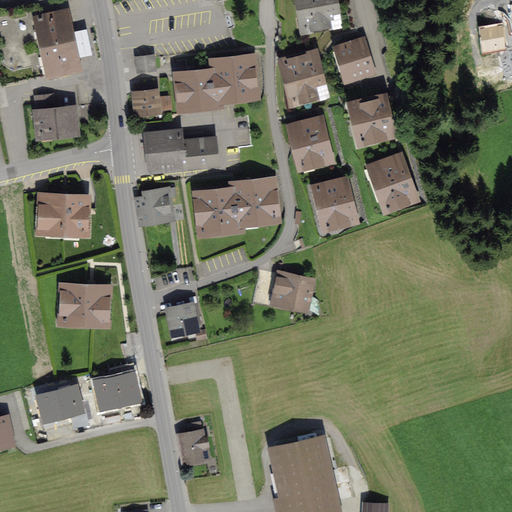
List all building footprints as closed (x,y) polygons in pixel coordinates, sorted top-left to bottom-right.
[(337,22),(333,0),(299,0),(305,28),(337,22)] [(39,19),(36,6),(0,13),(0,65),(3,81),(50,71),(50,73),(80,66),(78,59),(73,32),(68,13),(39,19)] [(483,29),(485,48),(501,46),(501,40),(505,40),(504,27),(483,29)] [(73,32),(78,59),(92,56),(87,29),(73,32)] [(372,70),(363,41),(339,48),(345,70),(350,69),(353,80),(366,76),(365,72),(372,70)] [(294,100),(324,93),(314,54),(284,61),(294,100)] [(153,56),(137,58),(139,70),(154,68),(153,56)] [(214,62),(215,71),(178,75),(181,107),(219,103),(218,99),(255,95),(251,57),(214,62)] [(136,112),(159,110),(156,83),(134,85),(134,92),(134,93),(136,112)] [(74,130),(72,109),(53,111),(52,95),(36,97),(40,134),(74,130)] [(171,108),(170,96),(160,97),(161,109),(171,108)] [(361,140),(392,133),(383,97),(353,104),(361,140)] [(320,120),(292,126),(302,165),(329,158),(320,120)] [(215,161),(212,134),(179,137),(178,133),(148,136),(152,168),(215,161)] [(372,167),(387,207),(414,197),(399,157),(372,167)] [(198,194),(202,231),(240,227),(239,222),(276,217),(272,180),(234,184),(235,190),(198,194)] [(317,187),(326,226),(354,219),(344,180),(317,187)] [(136,198),(139,220),(169,216),(167,206),(172,206),(169,188),(144,192),(145,197),(136,198)] [(42,229),(84,231),(86,197),(43,196),(42,229)] [(311,281),(280,274),(274,300),(306,307),(311,281)] [(107,288),(64,286),(63,320),(106,322),(107,288)] [(170,309),(174,332),(200,326),(196,304),(170,309)] [(131,375),(99,382),(104,407),(136,400),(131,375)] [(48,417),(71,414),(71,406),(73,406),(73,402),(81,401),(79,386),(39,390),(40,401),(46,401),(48,417)] [(31,426),(39,424),(38,417),(30,419),(31,426)] [(0,443),(10,441),(5,419),(0,420),(0,443)] [(200,422),(186,424),(187,431),(180,433),(181,441),(178,442),(181,458),(185,458),(185,459),(209,455),(206,437),(203,437),(200,422)] [(336,511),(320,439),(275,449),(280,473),(274,475),(282,511),(336,511)]
